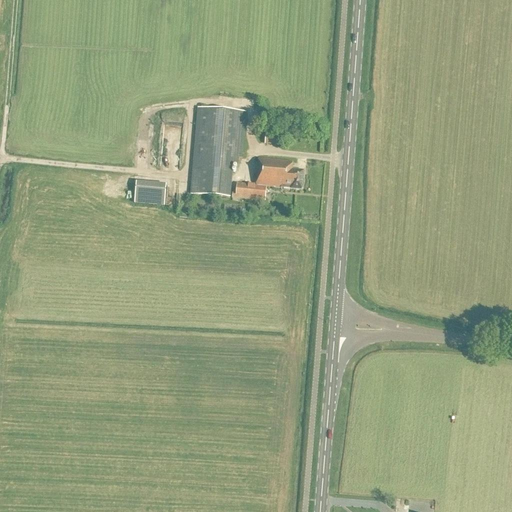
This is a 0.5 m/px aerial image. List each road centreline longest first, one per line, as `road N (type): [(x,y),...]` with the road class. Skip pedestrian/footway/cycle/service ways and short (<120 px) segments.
road 1 (secondary): [(334,325),(359,0)]
road 2 (secondary): [(319,511),(334,325)]
road 3 (unclassified): [(334,325),(511,345)]
